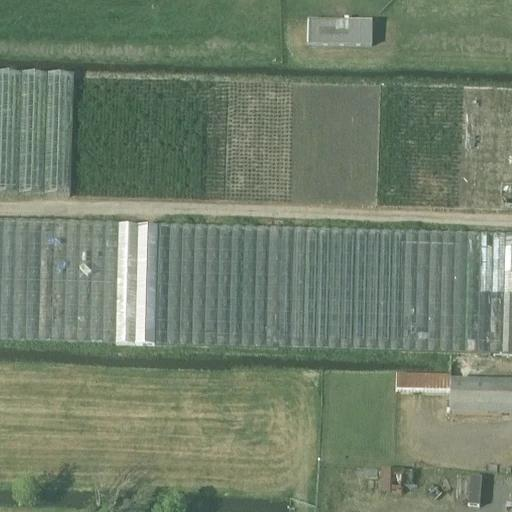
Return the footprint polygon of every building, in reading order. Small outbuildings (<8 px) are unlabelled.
[(307,22),(307,47),(371,48),(372,23),(352,22),(335,22),(307,22)] [(0,194),(68,196),(72,78),(0,75),(0,194)] [(0,222),(0,343),(154,347),(511,356),(511,236),(118,226),(0,222)] [(511,384),(450,383),(450,378),(396,377),(396,393),(450,395),(449,416),(511,417),(511,384)] [(391,495),(391,472),(381,471),(381,495),(391,495)] [(470,478),(467,507),(479,508),(482,479),(470,478)]
